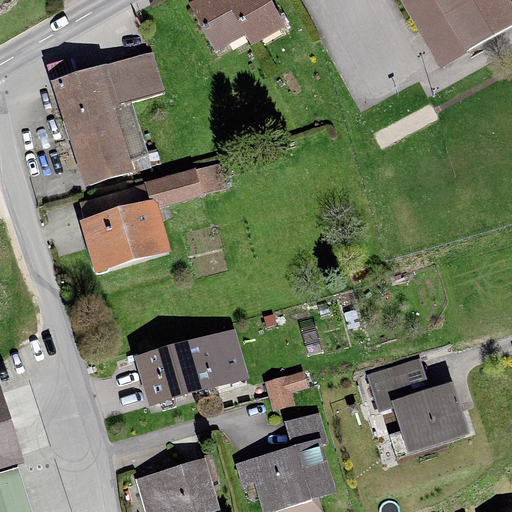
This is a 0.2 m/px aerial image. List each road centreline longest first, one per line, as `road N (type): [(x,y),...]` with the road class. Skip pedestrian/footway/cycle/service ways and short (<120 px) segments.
road 1 (residential): [(0,142),(113,511)]
road 2 (tertiary): [(111,0),(0,64)]
